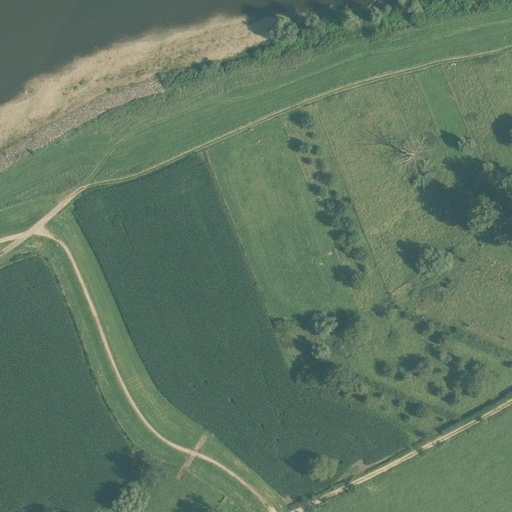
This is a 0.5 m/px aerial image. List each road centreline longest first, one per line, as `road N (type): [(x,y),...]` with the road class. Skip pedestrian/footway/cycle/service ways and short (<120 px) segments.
road 1 (track): [(0,254),(91,185),(142,174),(326,94),(511,46)]
road 2 (track): [(271,511),(224,468),(150,429),(71,256),(34,231)]
road 3 (track): [(317,501),(511,401)]
